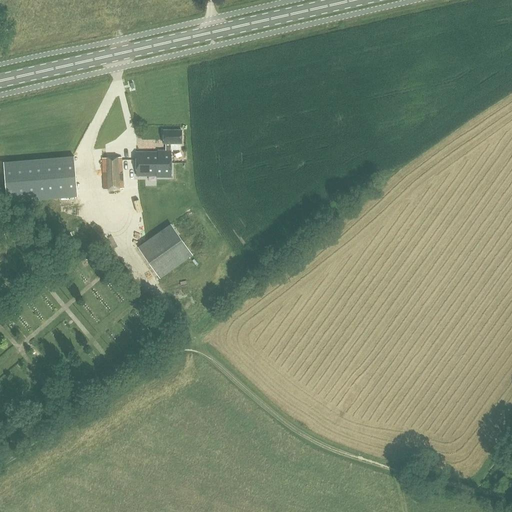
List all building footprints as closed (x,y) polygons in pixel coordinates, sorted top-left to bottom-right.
[(137,152),(137,176),(156,176),(156,177),(171,177),(171,150),(171,143),(180,143),(182,143),(182,130),(164,130),(164,143),(167,144),(167,150),(158,150),(158,152),(137,152)] [(3,162),(7,202),(77,196),(74,156),(3,162)] [(104,190),(124,188),(122,157),(102,158),(104,190)] [(98,223),(123,222),(122,194),(96,195),(98,223)] [(154,228),(154,196),(137,196),(136,228),(154,228)] [(193,254),(171,223),(137,247),(160,278),(193,254)] [(129,237),(132,242),(146,235),(143,230),(129,237)]
